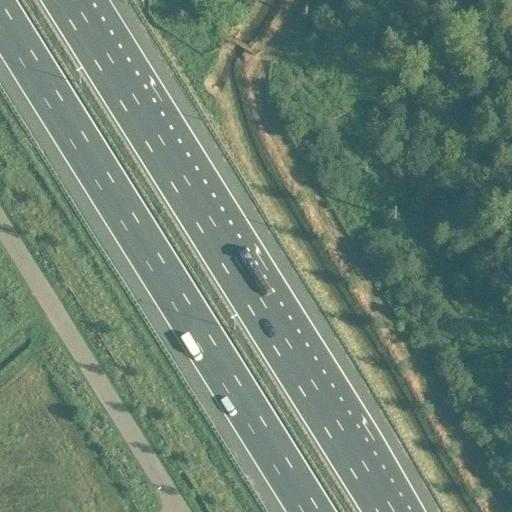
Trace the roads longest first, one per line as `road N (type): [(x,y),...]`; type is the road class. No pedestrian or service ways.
road 1 (motorway): [(387,511),(67,0)]
road 2 (motorway): [(0,8),(314,511)]
road 3 (unclassified): [(178,511),(0,222)]
